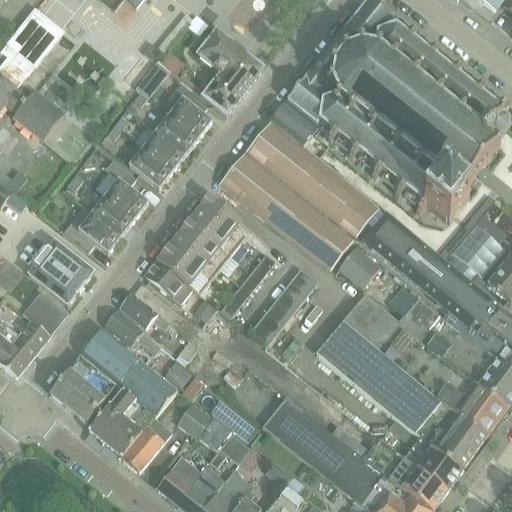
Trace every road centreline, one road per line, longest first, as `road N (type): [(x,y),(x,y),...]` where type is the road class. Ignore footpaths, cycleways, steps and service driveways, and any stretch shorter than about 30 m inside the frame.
road 1 (residential): [(22,409),(349,0)]
road 2 (residential): [(150,511),(22,409)]
road 3 (unclassified): [(511,78),(412,0)]
